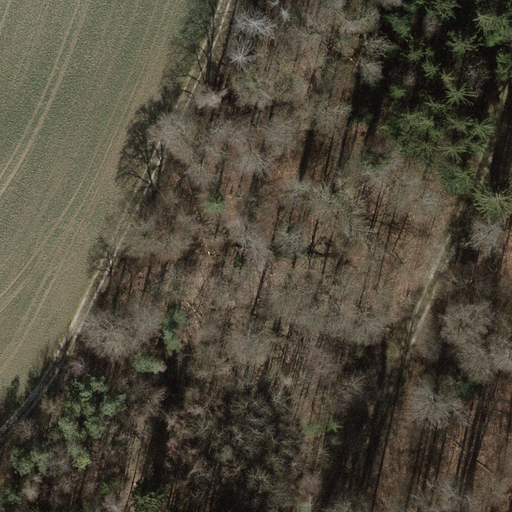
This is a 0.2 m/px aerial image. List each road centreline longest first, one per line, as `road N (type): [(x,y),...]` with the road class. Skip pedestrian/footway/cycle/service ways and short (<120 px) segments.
road 1 (track): [(0,440),(34,404),(224,0)]
road 2 (track): [(329,511),(511,86)]
